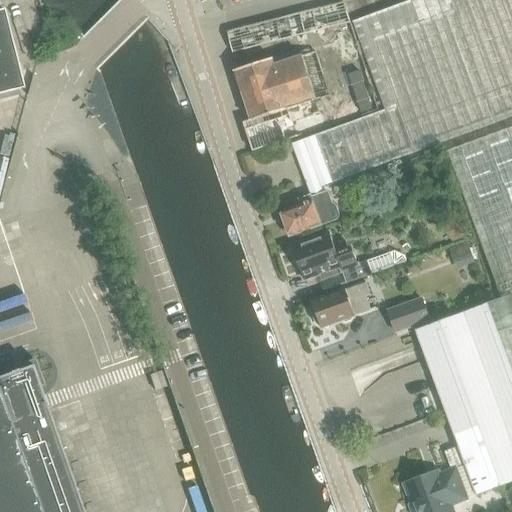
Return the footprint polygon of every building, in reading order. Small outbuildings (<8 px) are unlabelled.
[(511,0),(409,0),(410,2),(383,12),(354,23),(385,111),(355,122),(291,145),(310,195),(322,191),(321,189),(341,182),(511,118),(511,0)] [(233,55),(350,24),(344,3),(227,33),(233,55)] [(0,93),(21,88),(2,10),(0,10),(0,93)] [(291,122),(319,113),(315,101),(330,96),(316,52),(275,65),(273,59),(233,72),(249,121),(243,123),(252,152),(296,138),(291,122)] [(361,113),(372,109),(359,71),(348,75),(361,113)] [(511,127),(447,151),(500,298),(511,293),(511,294),(511,127)] [(362,192),(383,184),(378,173),(358,181),(362,192)] [(322,191),(310,195),(297,200),(300,207),(282,214),(285,221),(282,227),(284,232),(290,234),(291,238),(337,220),(339,216),(338,212),(337,208),(334,205),(332,205),(327,192),(323,194),(322,191)] [(358,266),(354,255),(344,251),(336,253),(329,235),(293,248),(304,279),(309,277),(309,279),(322,274),(321,272),(340,265),(342,270),(347,268),(348,270),(358,266)] [(454,263),(473,256),(467,240),(448,247),(454,263)] [(352,281),(406,261),(402,250),(358,266),(348,270),(352,281)] [(357,316),(372,310),(367,297),(371,296),(367,285),(313,305),(315,311),(312,316),(315,324),(318,326),(320,331),(358,317),(357,316)] [(475,498),(511,483),(511,294),(511,293),(500,298),(415,333),(475,498)] [(388,310),(395,332),(431,319),(423,297),(388,310)] [(0,511),(81,511),(30,368),(0,378),(0,511)] [(446,511),(446,509),(466,501),(454,471),(438,477),(437,473),(403,486),(410,505),(409,508),(410,511),(446,511)] [(511,511),(511,505),(507,502),(500,511),(511,511)]
